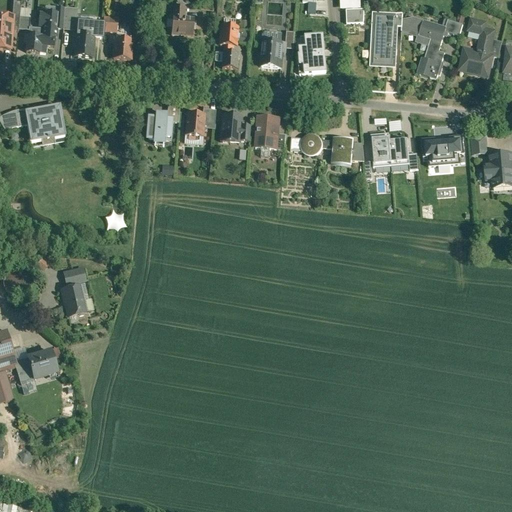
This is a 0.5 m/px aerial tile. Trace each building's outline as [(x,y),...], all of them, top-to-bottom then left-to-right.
[(21,3),(14,3),(12,20),(13,20),(12,31),(19,31),(20,18),(21,3)] [(309,4),(308,14),(316,15),(317,4),(314,4),(309,4)] [(65,10),(56,10),(56,16),(58,16),(57,30),(63,30),(65,10)] [(78,11),(65,10),(63,31),(76,32),(78,11)] [(364,12),(346,12),(347,26),(364,26),(364,12)] [(56,16),(46,15),(46,16),(44,16),(43,27),(45,27),(44,38),(45,38),(55,39),(56,39),(57,30),(58,16),(56,16)] [(184,16),(174,15),(174,19),(173,19),(172,36),(180,37),(180,36),(192,37),(193,21),(184,20),(184,16)] [(403,16),(373,15),(371,69),(397,70),(398,28),(402,30),(403,21),(403,16)] [(31,19),(20,18),(19,31),(30,32),(31,19)] [(12,20),(0,19),(0,47),(10,48),(12,31),(13,20),(12,20)] [(119,20),(104,19),(103,32),(117,33),(119,20)] [(446,29),(414,19),(403,21),(402,30),(402,33),(409,35),(410,31),(420,34),(417,44),(429,47),(420,76),(437,81),(438,76),(440,77),(443,69),(441,68),(445,55),(439,53),(445,34),(446,29)] [(463,26),(448,22),(446,29),(445,34),(460,38),(463,26)] [(486,25),(472,22),(469,32),(483,35),(479,54),(465,51),(460,70),(479,75),(478,77),(488,79),(493,58),(493,57),(489,57),(493,41),(495,33),(485,31),(486,25)] [(82,28),(76,27),(76,37),(75,37),(74,51),(77,51),(76,58),(92,59),(94,38),(89,38),(90,28),(82,27),(82,28)] [(238,29),(222,28),(220,46),(225,47),(224,54),(233,55),(234,47),(236,47),(237,45),(238,31),(238,29)] [(251,32),(238,31),(237,45),(250,46),(251,32)] [(44,38),(25,36),(24,46),(27,46),(26,54),(40,55),(41,47),(44,47),(45,38),(44,38)] [(323,37),(300,39),(301,50),(300,50),(300,57),(299,57),(300,66),(298,66),(299,76),(326,74),(323,37)] [(55,39),(45,38),(44,47),(55,48),(55,39)] [(132,42),(116,40),(114,61),(131,62),(132,42)] [(503,43),(493,41),(489,57),(493,57),(493,58),(499,59),(503,43)] [(282,44),(262,43),(260,68),(280,69),(282,44)] [(224,54),(217,54),(216,63),(223,63),(222,70),(237,71),(238,55),(233,55),(224,54)] [(49,111),(37,113),(37,111),(25,114),(27,127),(30,143),(47,140),(47,141),(50,141),(49,140),(66,137),(60,107),(48,109),(49,111)] [(180,108),(168,107),(167,119),(173,120),(173,124),(179,125),(180,108)] [(210,111),(203,111),(203,117),(205,117),(204,130),(214,131),(215,124),(209,123),(210,111)] [(14,113),(10,114),(4,116),(0,118),(0,123),(5,131),(27,127),(25,114),(19,115),(18,112),(14,113)] [(195,116),(187,115),(185,137),(193,138),(193,139),(195,139),(195,138),(204,139),(204,130),(205,117),(203,117),(198,116),(197,118),(195,118),(195,116)] [(242,118),(223,116),(221,143),(239,145),(241,127),(242,118)] [(167,119),(149,118),(148,141),(155,141),(155,144),(164,144),(164,142),(171,143),(173,124),(173,120),(167,119)] [(279,126),(267,125),(267,120),(258,119),(255,150),(262,150),(270,151),(277,151),(278,136),(279,126)] [(401,122),(389,123),(389,133),(402,133),(401,122)] [(251,128),(241,127),(240,143),(250,143),(251,128)] [(371,134),(374,167),(410,164),(409,155),(408,138),(390,139),(389,133),(371,134)] [(286,136),(278,136),(277,151),(285,152),(286,136)] [(481,136),(472,137),(474,156),(487,155),(485,138),(481,139),(481,136)] [(309,159),(312,159),(316,159),(319,157),(321,154),(323,151),(323,147),(322,143),(322,142),(320,140),(317,138),(313,137),(309,137),(305,139),(303,141),(301,144),(300,148),(301,152),(302,154),(303,155),(305,157),(309,159)] [(428,159),(429,169),(460,167),(459,156),(464,156),(463,138),(449,139),(449,142),(435,143),(435,140),(422,141),(423,159),(428,159)] [(301,144),(303,141),(291,140),(291,153),(302,154),(301,152),(300,148),(301,144)] [(354,142),(333,140),(333,143),(332,151),(331,170),(351,171),(352,163),(354,145),(354,142)] [(332,151),(333,143),(322,142),(322,143),(323,147),(323,151),(332,151)] [(363,146),(354,145),(352,163),(365,164),(363,146)] [(270,151),(262,150),(261,158),(270,159),(270,151)] [(416,154),(409,155),(410,164),(410,171),(418,171),(416,154)] [(511,157),(511,156),(491,158),(492,168),(486,168),(487,182),(493,181),(493,189),(511,187),(511,157)] [(173,168),(163,167),(161,176),(172,177),(173,168)] [(111,231),(125,228),(122,216),(108,220),(111,231)] [(21,269),(18,268),(15,269),(13,269),(11,270),(10,272),(9,273),(7,274),(6,276),(5,277),(5,278),(4,280),(4,282),(4,284),(4,286),(5,288),(5,290),(6,292),(7,293),(8,294),(9,295),(11,296),(13,297),(16,298),(19,299),(22,298),(24,297),(26,296),(28,295),(29,294),(31,293),(32,291),(33,290),(33,288),(33,287),(34,285),(34,283),(34,281),(33,279),(33,277),(32,276),(30,274),(29,273),(28,271),(25,270),(23,269),(21,269)] [(86,282),(83,271),(76,272),(79,284),(86,282)] [(76,272),(64,275),(67,286),(79,284),(76,272)] [(80,288),(62,292),(64,301),(65,306),(66,309),(67,309),(69,318),(78,316),(80,317),(83,317),(85,314),(87,314),(80,288)] [(7,333),(0,334),(0,367),(2,374),(5,373),(17,370),(15,364),(16,364),(7,333)] [(16,364),(15,364),(17,370),(18,376),(32,372),(35,382),(58,375),(52,353),(16,364)] [(2,374),(0,367),(0,405),(14,402),(5,373),(2,374)]
